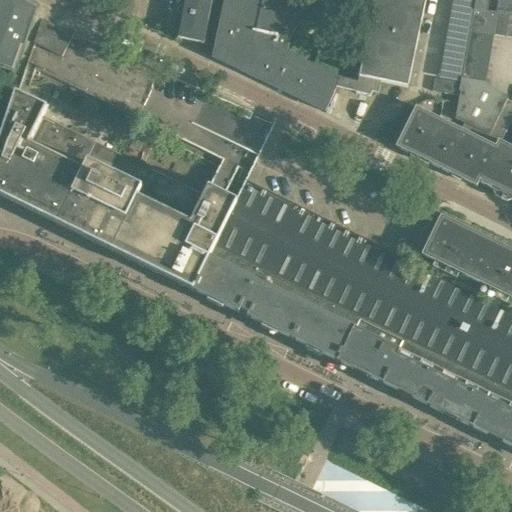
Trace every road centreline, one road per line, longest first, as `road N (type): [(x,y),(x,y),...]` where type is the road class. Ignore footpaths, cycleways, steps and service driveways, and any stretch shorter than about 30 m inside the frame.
road 1 (residential): [(511,484),(0,237)]
road 2 (residential): [(51,0),(511,221)]
road 3 (primary): [(315,511),(0,352)]
road 4 (primary): [(190,511),(0,370)]
road 5 (primary): [(0,414),(135,511)]
